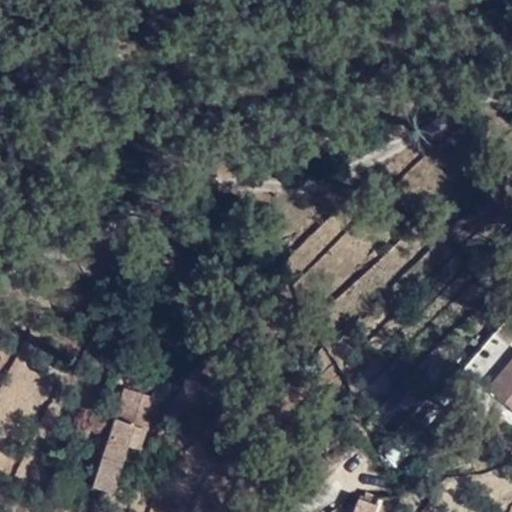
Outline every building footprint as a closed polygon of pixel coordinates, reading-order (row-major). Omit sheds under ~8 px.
[(511,315),(500,328),(506,334),(511,326),(511,315)] [(491,365),(504,350),(493,341),(480,356),(491,365)] [(511,361),(487,390),(511,411),(511,361)] [(145,421),(117,413),(92,487),(112,494),(127,447),(139,450),(145,430),(149,431),(154,414),(164,417),(176,379),(161,374),(153,398),(145,421)] [(124,390),(117,413),(145,421),(153,398),(124,390)] [(375,511),(377,507),(357,501),(353,511),(375,511)]
